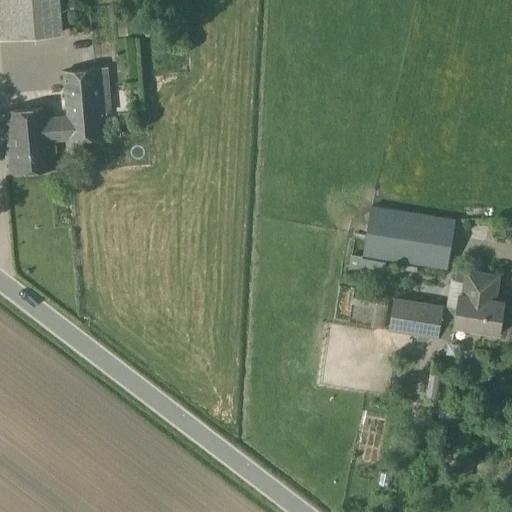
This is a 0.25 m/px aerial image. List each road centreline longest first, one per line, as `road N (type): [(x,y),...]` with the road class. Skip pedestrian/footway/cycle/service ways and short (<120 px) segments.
road 1 (unclassified): [(299,511),(0,284)]
road 2 (unknown): [(6,288),(0,162)]
